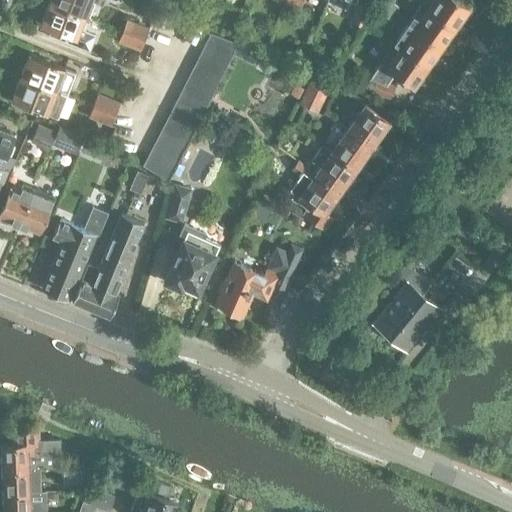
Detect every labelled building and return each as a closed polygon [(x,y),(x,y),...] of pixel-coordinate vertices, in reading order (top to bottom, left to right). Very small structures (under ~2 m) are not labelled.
[(85,14),(49,0),(40,24),(52,28),(50,34),(89,49),(95,34),(84,30),(90,16),(85,14)] [(49,0),(85,14),(90,0),(98,3),(102,5),(104,0),(49,0)] [(364,26),(372,5),(358,0),(357,0),(350,20),(364,26)] [(423,0),(422,3),(455,27),(470,6),(461,0),(423,0)] [(408,23),(441,47),(455,27),(422,3),(408,23)] [(156,12),(152,24),(160,26),(163,15),(156,12)] [(123,28),(144,36),(148,27),(126,19),(123,28)] [(394,42),(427,66),(441,47),(408,23),(394,42)] [(144,36),(123,28),(119,38),(141,46),(144,36)] [(204,46),(229,59),(237,43),(211,33),(204,46)] [(427,66),(394,42),(380,62),(413,85),(427,66)] [(197,59),(222,72),(229,59),(204,46),(197,59)] [(20,75),(56,89),(64,66),(29,52),(20,75)] [(190,72),(216,85),(222,72),(197,59),(190,72)] [(312,69),(307,79),(327,88),(331,78),(312,69)] [(184,86),(209,98),(216,85),(190,72),(184,86)] [(390,97),(395,84),(374,76),(373,79),(357,72),(352,85),(368,92),(369,88),(390,97)] [(67,93),(56,89),(20,75),(11,98),(58,116),(67,93)] [(302,90),(322,99),(327,88),(307,79),(302,90)] [(209,98),(184,86),(177,99),(202,111),(209,98)] [(322,99),(302,90),(297,102),(317,110),(322,99)] [(95,104),(116,112),(119,103),(98,95),(95,104)] [(202,111),(177,99),(170,112),(195,125),(202,111)] [(348,126),(372,143),(389,121),(364,103),(348,126)] [(116,112),(95,104),(90,115),(111,124),(116,112)] [(195,125),(170,112),(164,125),(189,138),(195,125)] [(51,147),(53,142),(58,129),(38,120),(30,138),(51,147)] [(189,138),(164,125),(157,138),(182,151),(189,138)] [(0,165),(5,168),(9,155),(7,154),(15,133),(0,126),(0,165)] [(59,126),(58,129),(53,142),(77,152),(83,136),(59,126)] [(372,143),(348,126),(331,149),(356,167),(372,143)] [(182,151),(157,138),(150,151),(176,164),(182,151)] [(307,165),(315,171),(340,189),(356,167),(331,149),(323,142),(307,165)] [(176,164),(150,151),(143,165),(167,180),(176,164)] [(315,171),(307,165),(298,159),(291,167),(298,172),(288,186),(311,203),(304,212),(325,227),(332,217),(324,211),(340,189),(315,171)] [(137,169),(133,179),(144,184),(148,174),(137,169)] [(264,171),(260,181),(270,186),(274,176),(264,171)] [(140,193),(144,184),(133,179),(129,188),(140,193)] [(19,225),(34,187),(23,182),(20,189),(10,185),(0,208),(0,216),(11,220),(11,222),(19,225)] [(174,183),(164,217),(182,222),(191,188),(174,183)] [(34,187),(19,225),(26,227),(26,226),(40,232),(56,195),(34,187)] [(68,298),(106,207),(91,202),(82,226),(70,221),(59,217),(54,232),(63,237),(42,288),(68,298)] [(262,219),(267,209),(258,204),(252,214),(262,219)] [(72,300),(110,315),(119,293),(115,291),(144,221),(121,211),(99,266),(88,262),(72,300)] [(196,293),(219,243),(203,235),(204,233),(196,229),(191,240),(183,237),(164,279),(196,293)] [(284,287),(295,262),(284,257),(278,271),(266,265),(263,273),(234,260),(215,301),(242,314),(252,291),(266,297),(273,282),(284,287)] [(373,319),(407,347),(439,306),(437,304),(437,305),(422,293),(430,283),(404,262),(396,272),(405,279),(373,319)] [(13,430),(13,441),(2,442),(2,455),(0,455),(0,465),(2,465),(2,466),(28,466),(39,465),(61,464),(60,438),(39,438),(38,429),(13,430)] [(83,464),(62,464),(63,481),(83,481),(83,464)] [(39,465),(28,466),(2,466),(3,489),(28,489),(40,488),(39,465)] [(129,511),(174,511),(179,500),(168,496),(172,485),(143,475),(129,511)] [(94,487),(88,501),(109,508),(114,494),(94,487)] [(45,488),(45,498),(57,498),(57,488),(45,488)] [(29,511),(28,489),(3,489),(3,511),(29,511)] [(78,511),(80,511),(107,511),(109,508),(82,499),(78,511)]
